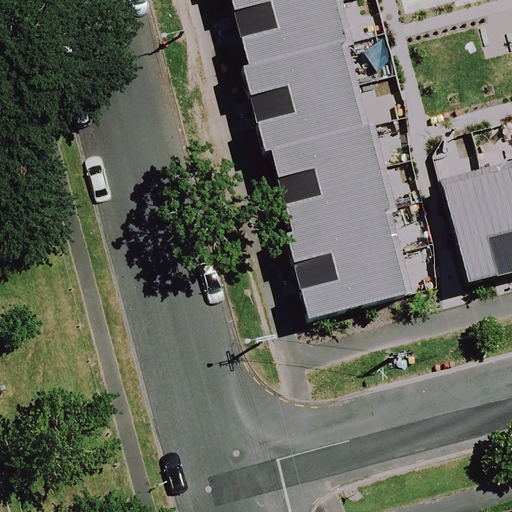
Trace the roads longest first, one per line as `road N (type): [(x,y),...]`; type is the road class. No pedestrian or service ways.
road 1 (residential): [(98,0),(223,476)]
road 2 (residential): [(511,399),(223,476)]
